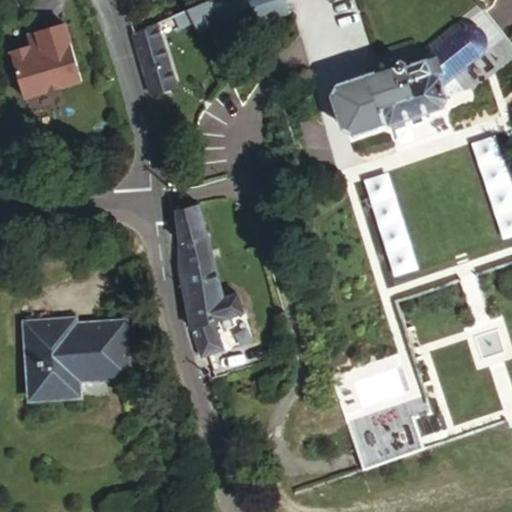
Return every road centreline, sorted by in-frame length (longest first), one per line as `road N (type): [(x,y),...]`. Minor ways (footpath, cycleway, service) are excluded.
road 1 (residential): [(155,203),(166,294),(235,511)]
road 2 (residential): [(107,0),(137,84),(155,203)]
road 3 (residential): [(155,203),(0,212)]
